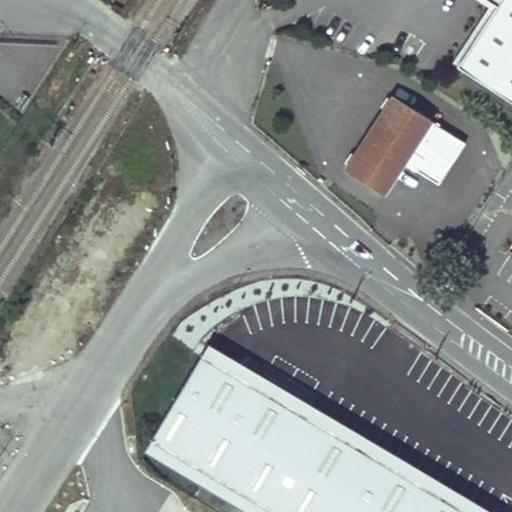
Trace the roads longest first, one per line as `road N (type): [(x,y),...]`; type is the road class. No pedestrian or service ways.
road 1 (unclassified): [(0,12),(63,8),(130,39),(243,147)]
road 2 (unclassified): [(305,206),(511,366)]
road 3 (residential): [(8,511),(146,303)]
road 4 (residential): [(146,303),(284,232),(305,206)]
road 5 (residential): [(243,147),(208,181),(146,303)]
